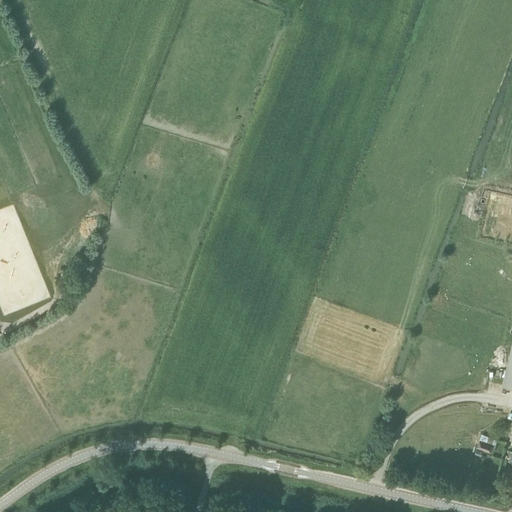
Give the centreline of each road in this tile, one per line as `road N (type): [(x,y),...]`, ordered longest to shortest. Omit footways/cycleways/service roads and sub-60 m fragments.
road 1 (tertiary): [(0,506),(96,450),(146,443),(478,511)]
road 2 (unknown): [(377,489),(396,438),(412,420),(462,401),(511,407)]
